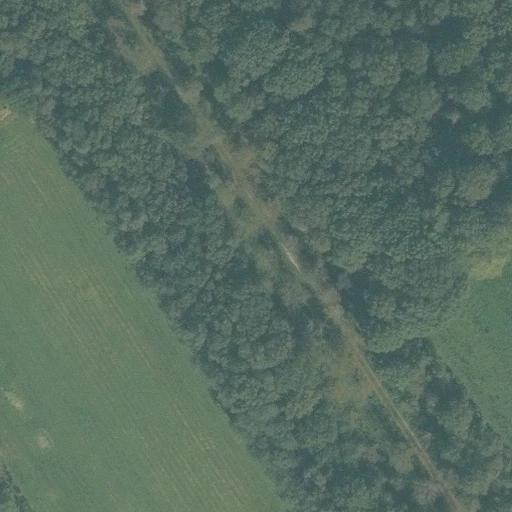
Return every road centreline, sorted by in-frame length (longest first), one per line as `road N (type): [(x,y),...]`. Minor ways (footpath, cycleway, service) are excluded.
road 1 (track): [(89,0),(427,511)]
road 2 (track): [(342,336),(120,0)]
road 3 (track): [(459,511),(342,336)]
